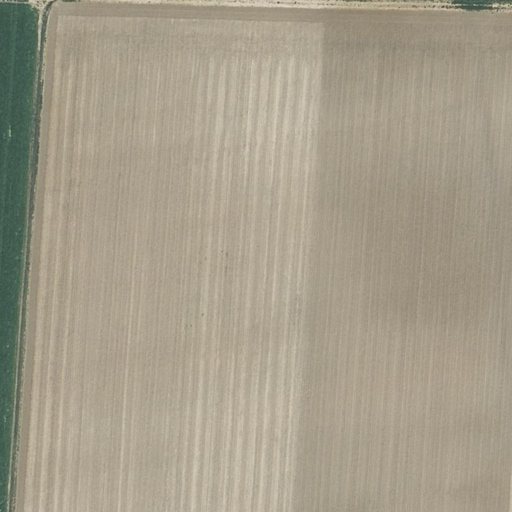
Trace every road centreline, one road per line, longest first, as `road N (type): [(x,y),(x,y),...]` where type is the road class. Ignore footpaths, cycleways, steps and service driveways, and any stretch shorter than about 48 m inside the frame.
road 1 (track): [(14,511),(43,0)]
road 2 (track): [(511,6),(316,0)]
